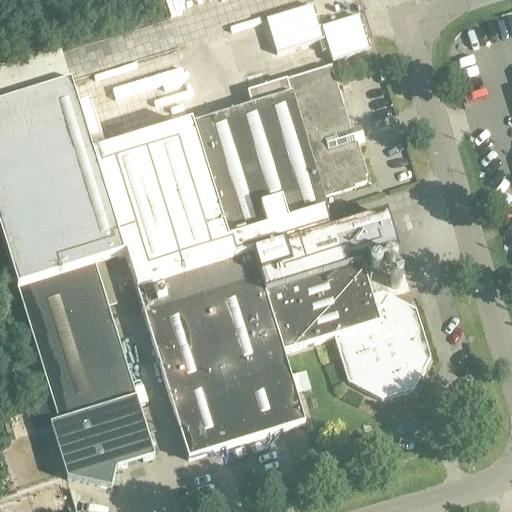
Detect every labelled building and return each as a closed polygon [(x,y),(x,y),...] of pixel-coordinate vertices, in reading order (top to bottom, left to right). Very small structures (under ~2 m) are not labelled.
[(252,23),(245,0),(162,0),(176,46),(252,23)] [(277,57),(319,44),(323,43),(313,9),(266,23),(277,57)] [(322,55),(329,53),(332,64),(370,52),(360,19),(322,31),(325,42),(323,43),(319,44),(322,55)] [(353,191),(353,193),(355,192),(354,190),(366,186),(365,180),(367,180),(367,178),(365,178),(362,169),(364,169),(363,167),(362,168),(359,159),(360,159),(360,157),(359,158),(356,148),(364,146),(363,144),(357,146),(352,132),(350,132),(334,80),(310,87),(311,91),(192,128),(228,245),(327,215),(323,200),(353,191)] [(0,236),(17,293),(95,269),(124,260),(71,88),(0,109),(0,236)] [(361,267),(397,256),(385,218),(136,294),(188,462),(304,426),(282,356),(334,340),(348,385),(381,403),(413,393),(430,360),(416,314),(382,296),(371,300),(361,267)] [(70,464),(67,482),(100,489),(103,475),(154,460),(95,269),(17,293),(70,464)]
